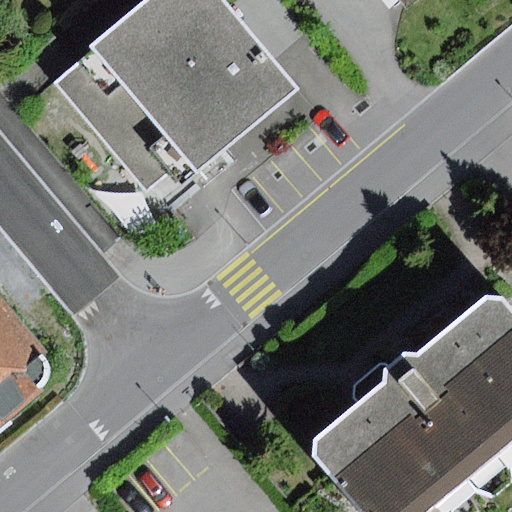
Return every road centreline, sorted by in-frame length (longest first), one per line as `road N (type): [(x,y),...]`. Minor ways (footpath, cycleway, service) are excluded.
road 1 (residential): [(153,366),(511,69)]
road 2 (residential): [(0,183),(153,366)]
road 3 (residential): [(0,495),(153,366)]
